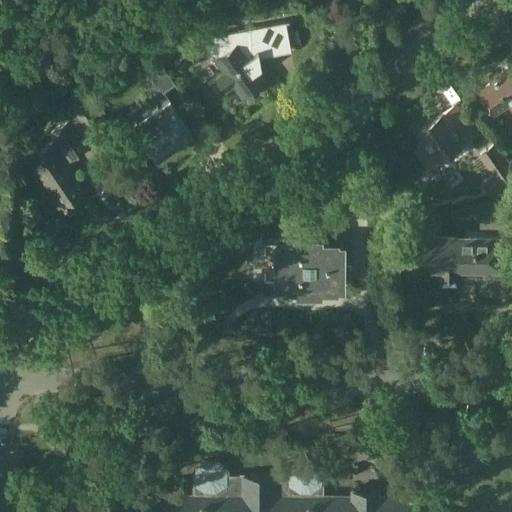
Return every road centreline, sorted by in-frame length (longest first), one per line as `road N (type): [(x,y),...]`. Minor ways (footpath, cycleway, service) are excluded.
road 1 (residential): [(10,378),(37,315),(492,0)]
road 2 (tertiary): [(511,384),(10,378)]
